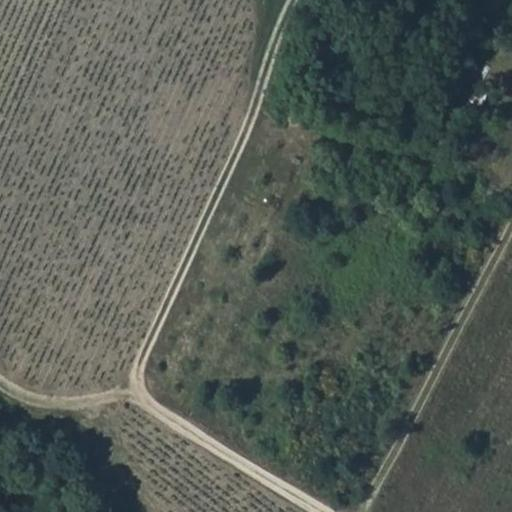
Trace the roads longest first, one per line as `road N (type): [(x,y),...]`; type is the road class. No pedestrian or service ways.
road 1 (track): [(148,401),(139,373),(148,347),(245,133),(260,55),(257,0)]
road 2 (track): [(327,511),(125,391),(36,402),(0,382)]
